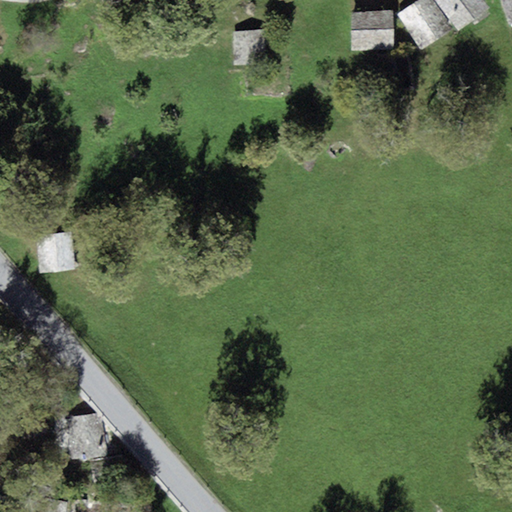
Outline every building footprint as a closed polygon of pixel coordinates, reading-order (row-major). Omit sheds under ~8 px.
[(453,30),(431,0),(419,0),(397,15),(421,50),(453,30)] [(481,0),(435,0),(458,32),(488,9),(481,0)] [(511,24),(511,0),(500,0),(510,25),(511,24)] [(391,10),(349,13),(352,52),(394,49),(391,10)] [(265,31),(231,33),(234,66),(267,63),(265,31)] [(68,232),(37,235),(41,273),(72,270),(68,232)] [(72,420),(66,420),(72,461),(107,456),(98,414),(72,417),(72,420)] [(118,457),(90,461),(93,479),(121,474),(118,457)] [(66,511),(69,501),(34,494),(30,511),(66,511)]
